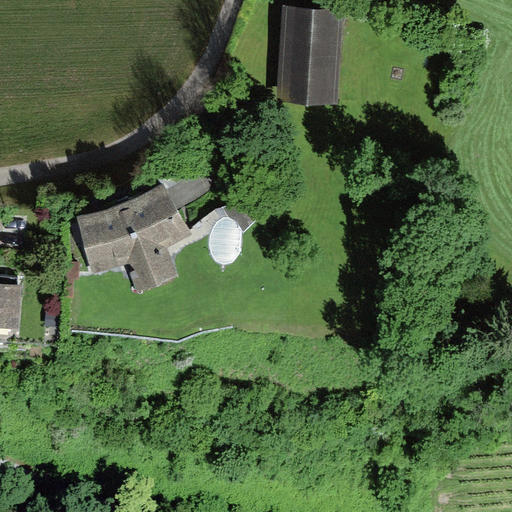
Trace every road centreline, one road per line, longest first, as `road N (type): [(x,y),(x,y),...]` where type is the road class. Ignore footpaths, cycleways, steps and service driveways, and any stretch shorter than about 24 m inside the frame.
road 1 (unclassified): [(0,175),(104,155),(158,125),(209,63),(235,0)]
road 2 (track): [(0,459),(136,511)]
